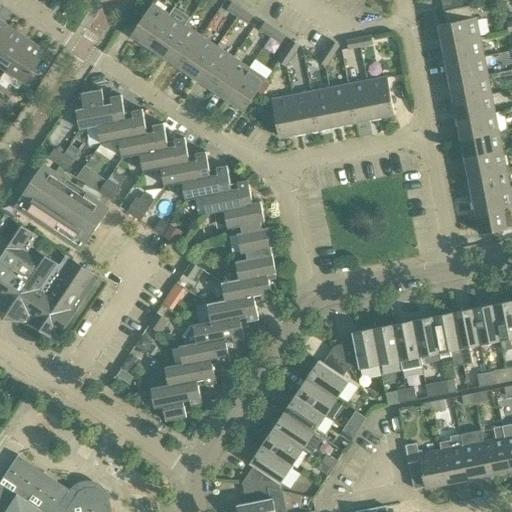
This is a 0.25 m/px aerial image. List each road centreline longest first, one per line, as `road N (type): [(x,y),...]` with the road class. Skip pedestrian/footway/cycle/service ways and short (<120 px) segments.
road 1 (residential): [(282,174),(13,0)]
road 2 (residential): [(189,472),(309,301)]
road 3 (residential): [(61,388),(148,260)]
road 4 (residential): [(189,472),(61,388)]
road 5 (residential): [(282,174),(429,144)]
road 6 (residential): [(309,301),(454,273)]
road 7 (residential): [(429,144),(407,0)]
road 8 (residential): [(454,273),(429,144)]
road 9 (residential): [(309,301),(282,174)]
